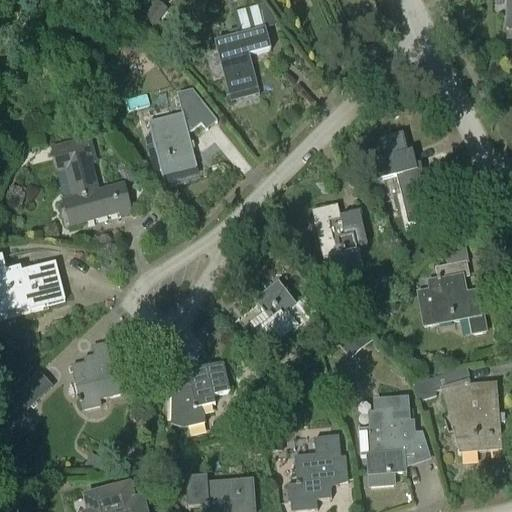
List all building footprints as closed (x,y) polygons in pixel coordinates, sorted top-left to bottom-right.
[(168,12),(157,3),(144,20),(160,34),(163,29),(158,25),(168,12)] [(215,45),(231,104),(260,96),(249,58),(271,52),(265,31),(264,31),(259,9),(233,16),(239,38),(215,45)] [(206,132),(217,124),(193,93),(177,97),(182,117),(148,125),(162,179),(197,169),(189,136),(201,126),(206,132)] [(87,96),(88,109),(98,108),(97,96),(87,96)] [(390,159),(369,164),(374,184),(396,179),(408,226),(433,220),(420,166),(415,167),(412,154),(406,155),(402,136),(385,141),(390,159)] [(72,148),(55,153),(59,169),(65,167),(74,201),(71,201),(78,226),(118,215),(120,219),(132,216),(124,187),(98,194),(90,161),(94,160),(88,138),(70,143),(72,148)] [(59,175),(62,199),(70,198),(66,174),(59,175)] [(358,251),(367,249),(360,217),(341,221),(338,208),(312,214),(322,260),(327,259),(329,271),(331,270),(332,275),(343,273),(344,275),(363,270),(358,251)] [(0,259),(0,314),(1,317),(30,310),(29,307),(45,303),(47,308),(65,303),(55,267),(21,275),(20,270),(6,274),(2,259),(0,259)] [(438,281),(436,281),(436,282),(427,284),(429,293),(417,295),(424,330),(469,321),(472,336),(486,334),(483,317),(480,318),(475,294),(466,296),(463,279),(468,278),(465,265),(436,271),(438,281)] [(254,304),(265,319),(251,330),(270,354),(294,335),(302,345),(325,326),(306,302),(297,309),(279,285),(254,304)] [(387,305),(382,312),(391,319),(396,312),(387,305)] [(356,323),(336,339),(346,351),(366,335),(356,323)] [(93,350),(96,363),(72,369),(83,412),(101,408),(100,401),(124,395),(117,366),(110,367),(105,347),(93,350)] [(187,376),(190,388),(172,391),(171,428),(184,432),(206,427),(202,410),(215,407),(213,399),(230,395),(223,367),(187,376)] [(322,379),(315,369),(306,376),(310,383),(316,383),(322,379)] [(435,399),(434,395),(441,393),(459,455),(501,452),(499,426),(504,425),(504,416),(498,416),(496,386),(469,388),(468,384),(470,384),(467,372),(412,388),(417,405),(435,399)] [(295,385),(287,376),(277,385),(285,394),(295,385)] [(5,409),(17,422),(39,402),(27,388),(5,409)] [(370,433),(358,434),(361,462),(367,461),(370,491),(396,490),(395,475),(405,475),(403,456),(400,456),(399,448),(414,447),(413,426),(412,426),(411,403),(375,405),(375,417),(369,417),(370,433)] [(263,420),(267,454),(282,452),(278,419),(263,420)] [(251,431),(240,434),(248,461),(259,458),(251,431)] [(315,458),(294,460),(296,488),(286,489),(288,506),(290,506),(290,511),(316,511),(316,503),(331,502),(330,487),(347,486),(345,461),(340,462),(338,440),(314,443),(315,458)] [(207,480),(185,481),(187,511),(204,510),(204,511),(252,511),(251,486),(207,489),(207,480)] [(87,511),(143,511),(141,504),(133,507),(128,490),(85,501),(87,511)]
